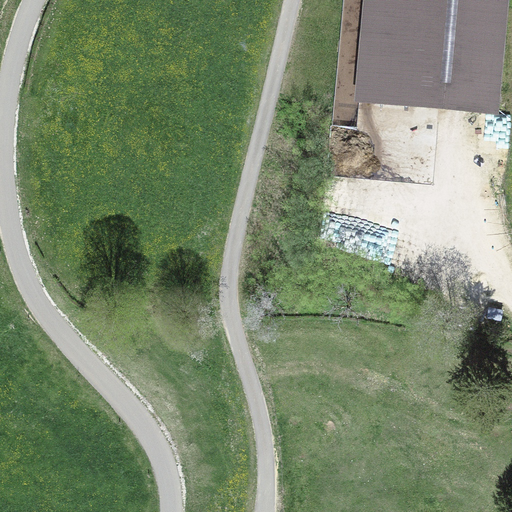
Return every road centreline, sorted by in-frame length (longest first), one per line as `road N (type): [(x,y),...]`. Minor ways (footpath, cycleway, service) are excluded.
road 1 (tertiary): [(34,0),(4,112),(12,234),(39,302),(156,443),(172,511)]
road 2 (track): [(511,288),(493,239),(477,134)]
